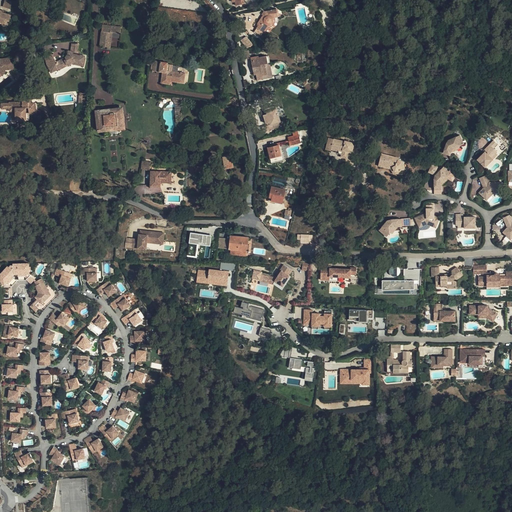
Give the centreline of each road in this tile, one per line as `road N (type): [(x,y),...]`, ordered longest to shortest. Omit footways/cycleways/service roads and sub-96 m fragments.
road 1 (residential): [(511,252),(407,257),(284,249),(250,222)]
road 2 (residential): [(40,321),(68,294),(91,294),(113,315),(126,347),(122,381),(102,420),(81,436),(45,444)]
road 3 (residential): [(511,339),(379,339),(321,354),(279,317)]
road 4 (residential): [(250,222),(255,160),(236,49),(212,0)]
road 5 (residential): [(250,222),(184,222),(129,201),(81,195)]
road 6 (residential): [(45,444),(34,385),(40,321)]
